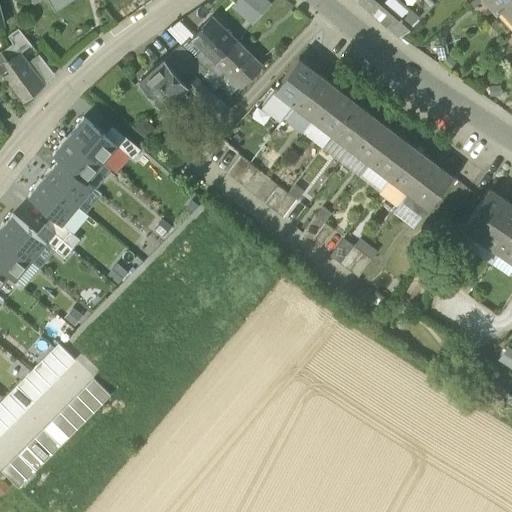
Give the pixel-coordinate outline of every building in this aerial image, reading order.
[(47,0),(53,8),(66,0),(47,0)] [(238,0),(233,7),(249,19),(254,13),(251,10),(258,0),(238,0)] [(254,13),(249,19),(252,23),(270,4),(265,0),(258,0),(251,10),(254,13)] [(361,0),(360,1),(400,35),(406,28),(406,27),(416,18),(395,0),(361,0)] [(489,0),(499,10),(504,6),(510,0),(489,0)] [(192,10),(181,18),(190,30),(201,23),(192,10)] [(192,38),(192,39),(206,52),(216,61),(236,42),(212,18),(194,36),(192,38)] [(167,29),(181,44),(189,37),(192,39),(192,38),(194,36),(179,21),(167,29)] [(13,43),(15,46),(25,39),(18,29),(8,36),(13,43)] [(181,45),(197,61),(206,52),(192,39),(189,37),(181,44),(181,45)] [(31,45),(25,39),(15,46),(13,43),(10,45),(14,51),(5,57),(8,62),(21,52),(31,45)] [(219,82),(219,83),(228,74),(239,85),(241,87),(261,65),(236,41),(236,42),(216,61),(207,70),(208,72),(219,82)] [(196,76),(200,80),(208,72),(207,70),(197,61),(181,45),(181,44),(173,52),(196,76)] [(1,52),(5,57),(14,51),(10,45),(1,52)] [(0,71),(2,70),(23,100),(40,88),(25,67),(22,62),(13,68),(8,62),(5,57),(1,52),(0,52),(0,71)] [(25,67),(29,63),(21,52),(8,62),(13,68),(22,62),(25,67)] [(164,60),(187,85),(196,76),(173,52),(164,60)] [(216,61),(206,52),(197,61),(207,70),(216,61)] [(39,56),(29,63),(46,84),(46,85),(54,75),(39,56)] [(274,90),(294,105),(318,73),(298,58),(274,90)] [(162,108),(175,96),(187,85),(164,60),(139,82),(162,108)] [(40,88),(46,84),(29,63),(25,67),(40,88)] [(210,91),(219,82),(208,72),(200,80),(210,91)] [(318,73),(294,105),(313,120),(337,88),(318,73)] [(231,94),(239,85),(228,74),(219,83),(231,94)] [(200,80),(196,76),(187,85),(202,101),(220,120),(229,110),(210,91),(200,80)] [(202,101),(187,85),(175,96),(189,112),(202,101)] [(337,88),(313,120),(332,134),(356,102),(337,88)] [(294,105),(274,90),(261,106),(281,121),(284,118),(294,105)] [(332,134),(351,149),(375,117),(356,102),(332,134)] [(303,132),(313,120),(294,105),(284,118),(303,132)] [(83,117),(68,136),(102,164),(117,145),(104,135),(83,117)] [(351,149),(370,163),(395,131),(375,117),(351,149)] [(323,146),(332,134),(313,120),(303,132),(323,146)] [(104,135),(117,145),(130,156),(132,158),(140,149),(112,125),(104,135)] [(370,163),(389,178),(414,146),(395,131),(370,163)] [(332,134),(323,146),(322,147),(341,161),(351,149),(332,134)] [(86,182),(102,164),(68,136),(52,154),(58,159),(72,171),(73,170),(86,182)] [(117,145),(102,164),(111,172),(115,175),(130,156),(117,145)] [(414,146),(389,178),(408,193),(433,160),(414,146)] [(341,161),(360,176),(370,163),(351,149),(341,161)] [(227,174),(236,181),(250,163),(241,156),(227,174)] [(58,159),(43,177),(77,206),(93,187),(86,182),(73,170),(72,171),(58,159)] [(452,176),(433,160),(408,193),(403,199),(423,214),(452,176)] [(259,170),(250,163),(236,181),(245,188),(259,170)] [(360,176),(379,191),(389,178),(370,163),(360,176)] [(86,182),(93,187),(96,190),(111,172),(102,164),(86,182)] [(61,224),(77,206),(43,177),(28,196),(52,216),(61,224)] [(403,199),(408,193),(389,178),(379,191),(398,205),(402,199),(403,199)] [(264,203),(274,210),(287,193),(278,186),(264,203)] [(93,187),(77,206),(86,213),(102,195),(96,190),(93,187)] [(462,228),(481,240),(507,201),(488,189),(462,228)] [(296,200),(287,193),(274,210),(283,217),(296,200)] [(402,199),(398,205),(393,211),(414,227),(423,214),(403,199),(402,199)] [(481,240),(499,253),(511,233),(511,204),(507,201),(481,240)] [(61,224),(71,232),(74,234),(89,216),(86,213),(77,206),(61,224)] [(12,214),(0,229),(0,234),(30,261),(46,242),(37,235),(12,214)] [(44,225),(63,241),(71,232),(61,224),(52,216),(44,225)] [(302,233),(311,240),(325,222),(315,216),(302,233)] [(172,227),(162,218),(153,229),(163,237),(172,227)] [(334,230),(325,222),(311,240),(320,247),(334,230)] [(37,235),(46,242),(54,250),(64,258),(72,249),(63,241),(44,225),(37,235)] [(473,252),(481,240),(462,228),(454,239),(473,252)] [(80,240),(74,234),(71,232),(63,241),(72,249),(80,240)] [(511,233),(499,253),(511,261),(511,233)] [(0,234),(0,267),(9,274),(15,279),(30,261),(0,234)] [(339,263),(353,245),(343,238),(330,256),(339,263)] [(481,240),(473,252),(491,264),(499,253),(481,240)] [(46,242),(30,261),(39,268),(54,250),(46,242)] [(339,263),(349,270),(362,252),(353,245),(339,263)] [(371,259),(362,252),(349,270),(358,277),(371,259)] [(30,261),(15,279),(23,287),(39,268),(30,261)] [(106,275),(117,285),(129,270),(118,261),(106,275)] [(0,284),(9,274),(0,267),(0,284)] [(73,307),(64,318),(74,327),(84,316),(73,307)] [(58,343),(50,352),(67,369),(75,360),(58,343)] [(511,348),(508,346),(498,360),(511,369),(511,348)] [(50,352),(41,360),(58,377),(67,369),(50,352)] [(41,360),(33,369),(50,386),(58,377),(41,360)] [(33,369),(24,377),(42,394),(50,386),(33,369)] [(24,377),(16,386),(33,403),(42,394),(24,377)] [(94,379),(85,387),(102,404),(110,396),(94,379)] [(16,386),(8,394),(25,411),(33,403),(16,386)] [(85,387),(77,396),(94,412),(102,404),(85,387)] [(8,394),(0,402),(0,403),(16,420),(25,411),(8,394)] [(77,396),(68,404),(85,421),(94,412),(77,396)] [(0,403),(0,420),(8,428),(16,420),(0,403)] [(68,404),(60,413),(77,429),(85,421),(68,404)] [(60,413),(52,421),(69,438),(77,429),(60,413)] [(52,421),(43,430),(60,446),(69,438),(52,421)] [(43,430),(35,438),(52,455),(60,446),(43,430)] [(35,438),(27,446),(44,463),(52,455),(35,438)] [(27,446),(18,455),(35,472),(44,463),(27,446)] [(18,455),(10,463),(27,480),(35,472),(18,455)] [(10,463),(2,472),(18,488),(27,480),(10,463)]
